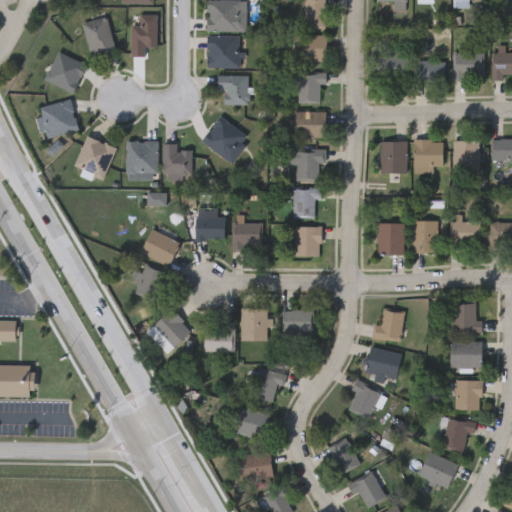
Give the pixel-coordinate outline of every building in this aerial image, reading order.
[(238,0),(238,30),(205,30),(205,0),(238,0)] [(303,27),(303,0),(324,0),(324,27),(303,27)] [(129,55),(129,25),(138,25),(138,14),(156,14),(155,45),(145,45),(145,55),(129,55)] [(113,52),(89,57),(82,22),(106,17),(113,52)] [(325,34),(325,59),(293,59),(293,34),(325,34)] [(239,35),(239,67),(205,67),(205,35),(239,35)] [(85,63),(72,92),(43,79),(56,50),(85,63)] [(453,51),(483,51),(483,78),(453,78),(453,51)] [(511,76),(492,76),(492,51),(511,51),(511,76)] [(381,53),(406,53),(406,84),(381,84),(381,53)] [(414,80),(414,59),(445,59),(445,80),(414,80)] [(296,103),(296,73),(321,73),(321,103),(296,103)] [(246,74),(246,103),(222,103),(222,90),(216,90),(216,74),(246,74)] [(38,116),(41,116),(38,105),(70,98),(77,129),(42,136),(38,116)] [(319,111),(319,137),(290,137),(290,111),(319,111)] [(248,136),(231,162),(200,141),(217,115),(248,136)] [(101,176),(73,164),(85,134),(114,146),(101,176)] [(511,159),(490,159),(490,138),(511,138),(511,159)] [(156,139),(156,172),(125,172),(125,139),(156,139)] [(441,139),(441,171),(413,171),(413,139),(441,139)] [(406,172),(379,172),(379,140),(406,140),(406,172)] [(452,140),(479,140),(479,173),(452,173),(452,140)] [(190,172),(161,172),(161,142),(175,142),(175,148),(190,148),(190,172)] [(323,148),(323,178),(295,178),(295,148),(323,148)] [(291,216),(291,187),(320,187),(320,198),(313,198),(313,216),(291,216)] [(222,216),(222,238),(193,238),(193,216),(222,216)] [(410,251),(410,219),(436,219),(436,251),(410,251)] [(479,243),(448,243),(448,220),(479,220),(479,243)] [(511,248),(487,248),(487,220),(511,220),(511,248)] [(261,222),(261,247),(230,247),(230,222),(261,222)] [(402,253),(375,253),(375,222),(402,222),(402,253)] [(293,255),(293,225),(319,225),(319,255),(293,255)] [(166,264),(138,250),(150,227),(178,241),(166,264)] [(134,291),(138,280),(132,278),(135,270),(140,272),(143,264),(163,271),(153,298),(134,291)] [(482,331),(453,331),(453,302),(476,302),(476,318),(482,318),(482,331)] [(169,307),(189,328),(171,345),(151,324),(169,307)] [(239,307),(268,307),(268,339),(239,339),(239,307)] [(399,341),(371,337),(373,323),(380,325),(382,308),(403,311),(399,341)] [(282,309),(312,309),(312,328),(282,328),(282,309)] [(32,395),(0,395),(0,319),(15,319),(14,341),(0,340),(0,363),(32,364),(32,395)] [(233,325),(233,349),(202,349),(202,325),(233,325)] [(480,366),(449,366),(449,340),(480,340),(480,366)] [(383,375),(382,381),(363,378),(368,346),(399,351),(395,377),(383,375)] [(272,401),(250,397),(256,367),(285,372),(283,385),(275,384),(272,401)] [(348,408),(356,392),(350,389),(355,379),(380,391),(367,417),(348,408)] [(452,379),(480,379),(480,409),(452,409),(452,379)] [(267,412),(261,438),(231,431),(237,405),(267,412)] [(463,451),(441,445),(448,416),(475,423),(472,432),(468,431),(463,451)] [(328,446),(346,437),(359,463),(340,472),(328,446)] [(267,449),(272,473),(242,480),(236,456),(267,449)] [(457,463),(445,487),(417,473),(429,450),(457,463)] [(352,494),(347,483),(371,471),(384,496),(365,506),(358,491),(352,494)] [(511,506),(501,501),(511,479),(511,506)] [(294,510),(290,511),(271,511),(262,496),(279,486),(294,510)] [(379,511),(394,503),(399,511),(379,511)]
